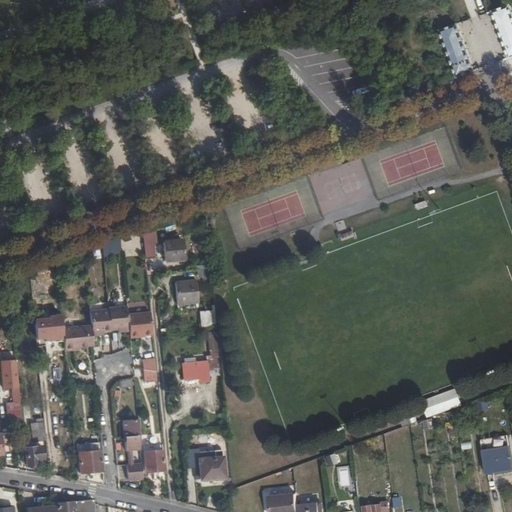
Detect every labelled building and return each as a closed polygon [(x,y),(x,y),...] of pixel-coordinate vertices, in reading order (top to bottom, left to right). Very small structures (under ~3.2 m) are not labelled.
[(224,0),(222,10),(234,13),(236,0),(224,0)] [(492,10),(510,59),(511,58),(511,5),(511,3),(492,10)] [(457,78),(476,71),(458,22),(439,29),(457,78)] [(427,201),(416,205),(418,211),(429,207),(427,201)] [(161,246),(160,230),(146,235),(148,261),(160,260),(159,246),(161,246)] [(340,237),(341,240),(355,236),(353,232),(340,237),(339,234),(337,235),(337,238),(340,237)] [(186,260),(184,241),(165,243),(167,262),(186,260)] [(103,243),(104,253),(119,252),(118,242),(103,243)] [(50,274),(36,277),(38,284),(52,280),(50,274)] [(198,302),(196,281),(176,282),(178,303),(198,302)] [(75,349),(94,347),(93,337),(93,334),(104,334),(112,333),(112,330),(119,330),(130,329),(130,332),(130,336),(153,334),(151,312),(128,314),(127,307),(109,309),(109,312),(91,313),(92,327),(63,329),(64,340),(65,350),(75,349)] [(215,318),(214,310),(199,311),(200,319),(215,318)] [(46,342),(64,340),(63,329),(62,315),(48,316),(49,319),(34,321),(36,341),(46,340),(46,342)] [(215,318),(200,319),(200,327),(215,325),(215,318)] [(219,355),(216,333),(210,333),(212,355),(219,355)] [(209,376),(221,375),(219,355),(212,355),(209,355),(209,360),(198,361),(197,357),(186,358),(186,362),(184,363),(185,379),(199,377),(199,381),(209,380),(209,376)] [(16,360),(0,361),(3,389),(18,388),(16,360)] [(145,382),(157,381),(156,372),(155,360),(142,360),(145,382)] [(132,378),(120,381),(121,386),(133,383),(132,378)] [(421,401),(428,417),(463,404),(456,388),(421,401)] [(400,419),(403,427),(417,421),(416,416),(411,418),(410,415),(400,419)] [(143,451),(140,422),(126,423),(129,452),(134,452),(143,451)] [(46,441),(45,430),(33,431),(34,442),(46,441)] [(80,435),(80,431),(74,431),(75,445),(81,444),(81,440),(85,440),(85,435),(80,435)] [(511,437),(487,442),(492,473),(500,472),(511,470),(511,437)] [(26,444),(27,457),(25,457),(25,463),(27,463),(28,467),(40,466),(39,461),(44,460),(43,447),(33,447),(33,445),(30,445),(30,444),(26,444)] [(163,448),(145,449),(147,469),(165,467),(163,448)] [(219,448),(190,451),(192,471),(202,470),(203,481),(232,479),(230,451),(219,452),(219,448)] [(81,473),(103,471),(101,452),(79,454),(81,473)] [(331,466),(341,462),(337,453),(327,457),(331,466)] [(145,478),(143,460),(135,460),(129,461),(128,461),(129,479),(145,478)] [(340,487),(352,486),(350,465),(338,467),(340,487)] [(331,511),(331,503),(304,506),(302,494),(277,497),(278,511),(331,511)] [(27,511),(93,511),(93,499),(58,502),(57,496),(54,495),(55,506),(27,508),(27,511)] [(395,511),(395,503),(370,506),(370,511),(395,511)]
